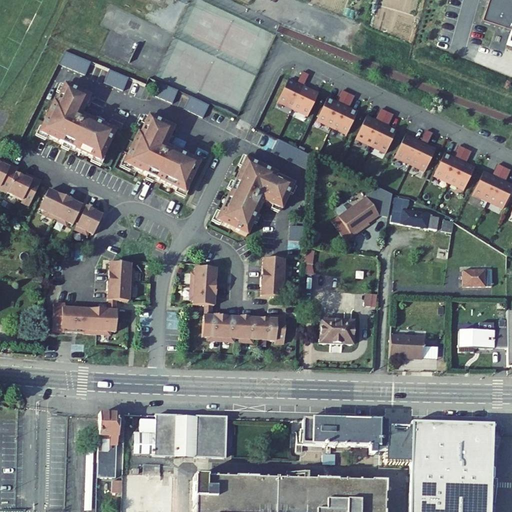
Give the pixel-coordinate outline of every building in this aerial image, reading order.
[(511,0),(488,0),(481,23),(511,33),(507,46),(511,47),(511,0)] [(58,65),(66,68),(72,56),(65,53),(58,65)] [(72,56),(66,68),(73,71),(78,58),(72,56)] [(78,58),(73,71),(79,74),(84,61),(78,58)] [(79,74),(85,76),(91,63),(84,61),(79,74)] [(103,84),(110,87),(115,74),(109,71),(103,84)] [(308,76),(302,73),(296,85),(287,81),(278,101),(293,108),(302,88),(308,76)] [(115,74),(110,87),(116,89),(122,76),(115,74)] [(116,89),(123,92),(128,79),(122,76),(116,89)] [(153,96),(159,99),(164,86),(158,84),(153,96)] [(88,98),(63,86),(54,105),(53,104),(39,135),(101,163),(115,132),(80,116),(88,98)] [(164,86),(159,99),(165,101),(170,88),(164,86)] [(172,105),(178,92),(170,88),(165,101),(172,105)] [(317,95),(302,88),(293,108),(308,115),(317,95)] [(347,94),(341,91),(335,103),(326,99),(317,120),(332,127),(341,106),(347,94)] [(353,97),(347,94),(341,106),(332,127),(347,134),(356,113),(348,109),(353,97)] [(183,110),(190,113),(196,100),(190,97),(183,110)] [(196,100),(190,113),(196,116),(202,103),(196,100)] [(196,116),(202,119),(209,106),(202,103),(196,116)] [(386,113),(380,110),(374,122),(365,118),(356,138),(371,145),(380,125),(386,113)] [(392,115),(386,113),(380,125),(371,145),(386,152),(395,132),(387,127),(392,115)] [(172,129),(147,118),(139,136),(137,135),(123,166),(185,195),(199,164),(164,148),(162,147),(164,141),(167,142),(172,129)] [(431,134),(425,131),(419,143),(410,163),(425,171),(434,150),(425,146),(431,134)] [(410,163),(419,143),(404,136),(395,157),(410,163)] [(277,140),(271,153),(278,156),(284,144),(277,140)] [(284,144),(278,156),(284,159),(290,147),(284,144)] [(290,147),(284,159),(290,162),(296,150),(290,147)] [(464,149),(458,147),(452,159),(444,155),(434,175),(449,182),(459,161),(464,149)] [(470,152),(464,149),(459,161),(449,182),(464,189),(473,169),(465,164),(470,152)] [(296,150),(290,162),(296,165),(302,153),(296,150)] [(302,153),(296,165),(307,171),(308,157),(308,156),(302,153)] [(275,175),(244,161),(216,223),(247,237),(263,203),(281,211),(292,186),(274,177),(275,175)] [(18,169),(8,164),(6,168),(1,166),(0,164),(0,190),(7,194),(16,175),(18,169)] [(503,168),(497,165),(491,177),(483,173),(473,194),(488,200),(498,180),(503,168)] [(41,182),(30,177),(29,181),(24,179),(16,175),(7,194),(22,201),(21,203),(29,207),(41,182)] [(511,186),(498,180),(488,200),(502,207),(511,186)] [(64,199),(48,191),(39,210),(44,213),(42,216),(54,221),(64,199)] [(395,197),(393,209),(402,211),(403,206),(407,207),(408,199),(395,197)] [(65,198),(64,199),(54,221),(66,227),(67,224),(73,226),(74,224),(80,210),(82,207),(72,203),(72,202),(65,198)] [(368,224),(379,216),(366,198),(338,218),(352,237),(359,232),(358,231),(368,224)] [(85,208),(83,212),(77,225),(75,231),(86,236),(88,233),(93,236),(102,217),(92,212),(93,212),(85,208)] [(408,226),(412,227),(436,231),(438,219),(429,217),(429,215),(402,211),(393,209),(391,223),(408,226)] [(77,225),(83,212),(80,210),(74,224),(77,225)] [(8,215),(3,211),(0,215),(0,221),(2,223),(8,215)] [(352,238),(352,237),(338,218),(332,223),(346,242),(352,238)] [(451,234),(453,223),(443,221),(441,232),(451,234)] [(368,224),(358,231),(359,232),(369,225),(368,224)] [(304,228),(290,227),(289,234),(303,235),(304,228)] [(289,234),(289,242),(303,243),(303,235),(289,234)] [(312,267),(314,252),(306,251),(304,266),(312,267)] [(262,260),(261,279),(286,280),(286,267),(283,267),(283,261),(262,260)] [(108,283),(132,284),(133,271),(130,271),(130,265),(109,264),(108,283)] [(191,274),(190,287),(215,289),(215,288),(214,288),(215,270),(194,269),(194,274),(191,274)] [(463,271),(463,288),(492,288),(491,271),(463,271)] [(42,283),(44,275),(35,274),(33,282),(42,283)] [(285,293),(286,280),(261,279),(260,279),(260,287),(261,287),(260,297),(281,298),(282,293),(285,293)] [(107,291),(107,302),(108,302),(115,302),(128,303),(128,297),(131,297),(132,284),(108,283),(107,283),(106,291),(107,291)] [(215,297),(215,289),(190,287),(189,301),(193,301),(192,306),(204,307),(211,307),(213,308),(214,299),(214,297),(215,297)] [(78,334),(79,310),(64,309),(65,306),(53,305),(52,332),(78,334)] [(96,336),(98,311),(79,310),(78,334),(83,334),(83,335),(96,336)] [(98,311),(96,336),(109,336),(110,333),(115,333),(116,312),(115,312),(107,312),(106,312),(106,311),(98,310),(98,311)] [(207,341),(220,342),(221,318),(222,317),(213,316),(213,318),(212,318),(211,317),(204,317),(203,317),(202,338),(207,338),(207,341)] [(259,320),(258,341),(275,342),(274,344),(284,345),(285,318),(279,317),(279,321),(273,321),(259,320)] [(239,340),(240,319),(221,318),(220,342),(233,343),(233,340),(239,340)] [(258,341),(259,320),(249,319),(249,318),(240,318),(240,319),(239,340),(239,343),(252,344),(252,341),(258,341)] [(352,346),(353,323),(320,321),(319,344),(352,346)] [(493,348),(507,349),(507,332),(494,332),(494,325),(478,325),(478,332),(458,332),(458,354),(473,354),(473,350),(493,350),(493,348)] [(19,331),(17,345),(32,348),(34,334),(19,331)] [(390,337),(389,358),(422,360),(423,339),(390,337)] [(101,411),(96,464),(107,465),(108,447),(112,443),(117,443),(120,413),(101,411)] [(155,452),(173,453),(228,457),(231,413),(137,411),(135,446),(155,448),(155,452)] [(387,424),(306,422),(305,435),(299,434),(298,449),(386,451),(386,459),(411,459),(409,511),(488,511),(491,426),(414,423),(413,432),(407,432),(406,435),(392,435),(393,432),(387,431),(387,424)] [(171,511),(173,473),(121,472),(120,511),(171,511)] [(386,511),(388,479),(195,473),(193,511),(386,511)] [(112,482),(112,491),(120,492),(121,483),(112,482)]
